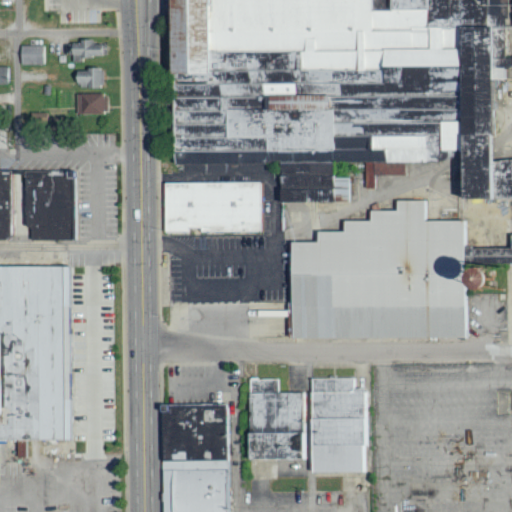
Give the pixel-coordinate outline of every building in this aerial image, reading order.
[(179,0),(511,0),(511,67),(499,68),(500,160),(511,159),(511,252),(464,254),(465,335),(299,338),(298,242),(322,242),(321,230),(348,230),(348,219),(374,218),(374,208),(399,207),(399,197),(433,196),(434,217),(469,216),(470,248),(511,247),(511,198),(469,200),(468,150),(445,163),(340,164),(341,203),(283,203),(282,165),(180,166),(179,0)] [(69,60),(100,59),(100,42),(69,43),(69,60)] [(44,65),(44,46),(19,47),(20,66),(44,65)] [(9,68),(0,67),(0,85),(8,85),(9,68)] [(101,70),(72,71),(73,88),(102,87),(101,70)] [(107,114),(106,94),(74,95),(75,116),(107,114)] [(47,124),(46,114),(28,114),(29,125),(47,124)] [(0,169),(73,169),(73,176),(80,176),(80,239),(0,239),(0,169)] [(168,230),(266,228),(265,181),(167,183),(168,230)] [(0,438),(0,265),(77,264),(79,437),(0,438)] [(251,378),(279,377),(279,390),(305,390),(306,456),(252,457),(251,378)] [(315,471),(314,379),(355,379),(355,387),(366,386),(367,471),(315,471)] [(165,511),(165,407),(231,406),(232,511),(165,511)] [(16,458),(25,457),(24,440),(16,440),(16,458)]
